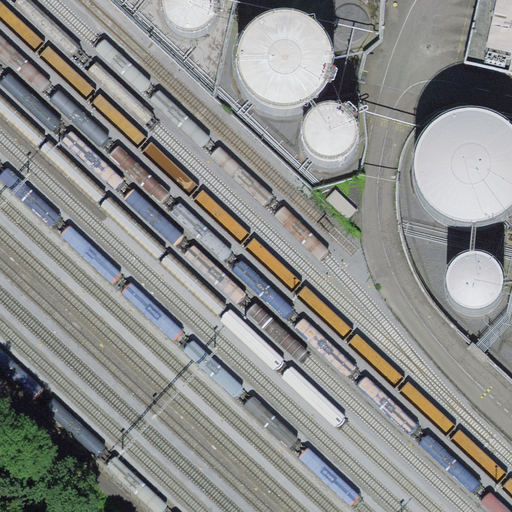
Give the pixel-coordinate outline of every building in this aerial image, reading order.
[(216,24),(218,12),(216,1),(215,0),(168,0),(168,1),(165,12),(168,24),(175,33),(186,38),(198,39),(208,33),(216,24)] [(511,0),(478,0),(476,12),(464,61),(511,71),(511,0)] [(331,82),(333,68),(331,53),(324,40),(313,29),(300,22),(285,20),(271,22),(258,29),(247,40),(240,53),(238,68),(240,82),(247,96),(258,106),(271,113),(285,115),(300,113),(313,106),(324,96),(331,82)] [(355,153),(358,142),(355,130),(348,121),(337,115),(325,115),(314,120),(307,130),(304,141),(307,153),(314,162),(325,168),(337,168),(347,163),(355,153)] [(420,159),(418,174),(421,190),(428,205),(438,216),(452,225),(467,229),(483,229),(498,224),(511,215),(511,214),(511,132),(510,130),(496,122),(481,118),(465,118),(450,123),(437,132),(426,144),(420,159)] [(501,300),(504,289),(502,277),(494,267),(484,262),(471,261),(460,266),(453,275),(450,287),(452,299),(459,309),(470,314),(482,315),(493,310),(501,300)]
